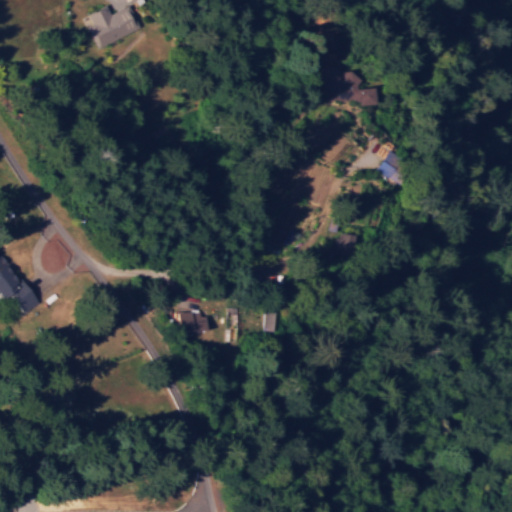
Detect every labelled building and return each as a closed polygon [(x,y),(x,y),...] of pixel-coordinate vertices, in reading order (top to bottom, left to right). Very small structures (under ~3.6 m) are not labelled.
[(96,48),(138,28),(127,5),(109,13),(105,5),(81,16),(96,48)] [(375,87),(353,88),(354,104),(376,103),(375,87)] [(375,169),(389,178),(402,157),(389,148),(375,169)] [(353,234),(334,233),(333,252),(352,253),(353,234)] [(0,256),(0,292),(4,300),(11,295),(21,312),(36,303),(5,253),(0,256)] [(208,329),(205,314),(199,316),(197,307),(177,311),(181,334),(208,329)] [(276,311),(264,311),(263,330),(275,330),(276,311)]
